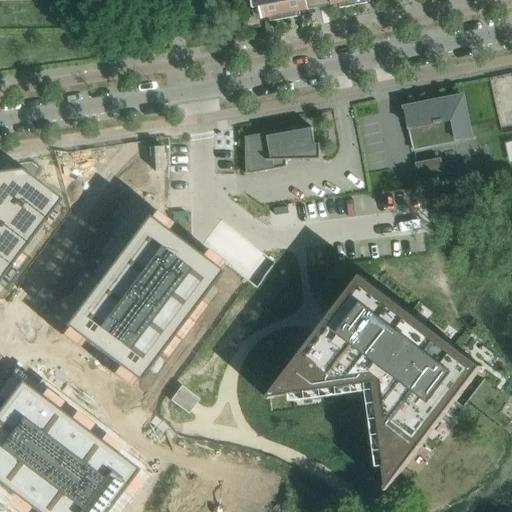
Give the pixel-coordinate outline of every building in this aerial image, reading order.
[(286,19),(282,0),(251,0),(256,20),(274,17),(275,21),(286,19)] [(319,3),(318,0),(282,0),(286,19),(297,17),(296,12),(308,10),(307,5),(319,3)] [(463,97),(406,108),(413,144),(455,135),(456,140),(471,137),(463,97)] [(286,160),(295,160),(321,159),(320,144),(319,144),(316,144),(313,128),(288,133),(287,130),(245,137),(246,175),(287,167),(287,166),(286,166),(286,165),(286,160)] [(440,160),(417,165),(419,177),(442,173),(440,160)] [(0,171),(0,275),(58,199),(18,169),(0,171)] [(266,274),(127,459),(181,499),(372,245),(318,204),(266,274)] [(145,216),(63,325),(95,350),(104,356),(136,381),(219,272),(145,216)] [(324,324),(267,400),(272,399),(273,397),(292,395),(292,393),(356,384),(358,397),(358,398),(359,400),(360,401),(361,402),(363,403),(364,403),(366,403),(368,403),(369,402),(370,400),(371,399),(372,397),(372,396),(372,394),(376,393),(388,484),(386,486),(387,491),(455,403),(477,373),(482,367),(362,275),(351,289),(324,324)] [(0,486),(34,511),(102,511),(135,470),(17,381),(0,404),(0,486)]
